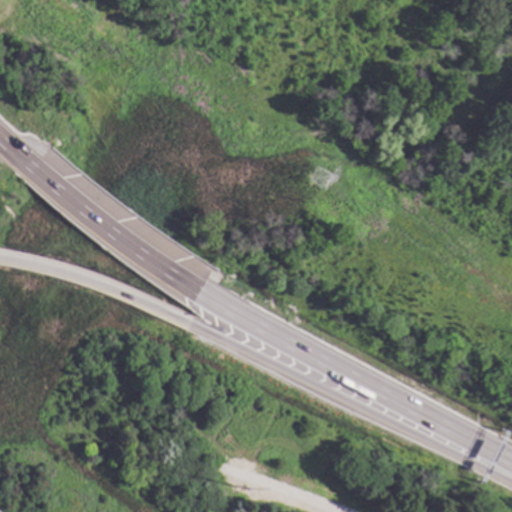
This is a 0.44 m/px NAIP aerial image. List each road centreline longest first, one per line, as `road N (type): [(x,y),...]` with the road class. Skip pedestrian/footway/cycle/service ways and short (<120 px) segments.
road 1 (motorway): [(511,479),(202,327)]
road 2 (motorway): [(511,471),(213,299)]
road 3 (motorway): [(213,299),(146,260),(25,167)]
road 4 (motorway): [(202,327),(121,293),(0,259)]
